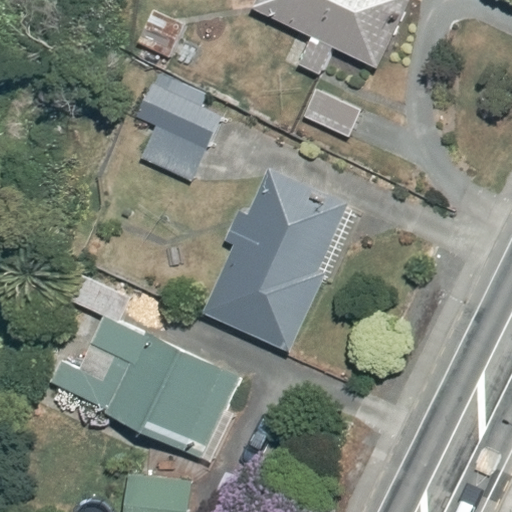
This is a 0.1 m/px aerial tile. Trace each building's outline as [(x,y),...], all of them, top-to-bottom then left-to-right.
[(269,0),(267,5),(321,33),(307,60),(331,73),(345,46),(391,68),(422,0),(269,0)] [(141,120),(160,129),(146,159),(201,184),(217,148),(208,144),(220,116),(160,85),(141,120)] [(373,107),(326,85),(311,119),(358,140),(373,107)] [(370,209),(282,168),(258,215),(249,211),(236,241),(245,244),(215,313),(305,352),(370,209)] [(214,458),(247,377),(115,318),(88,370),(69,360),(52,382),(214,458)] [(198,511),(200,476),(127,471),(125,511),(198,511)]
